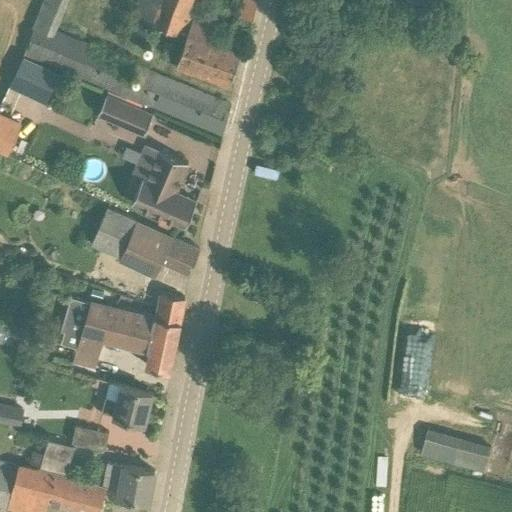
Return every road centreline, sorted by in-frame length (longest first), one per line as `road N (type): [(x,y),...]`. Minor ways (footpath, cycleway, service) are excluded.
road 1 (residential): [(172,511),(276,0)]
road 2 (track): [(470,420),(432,411),(411,418),(392,511)]
